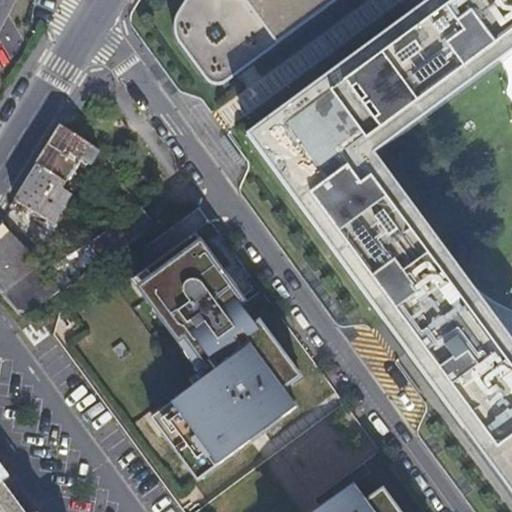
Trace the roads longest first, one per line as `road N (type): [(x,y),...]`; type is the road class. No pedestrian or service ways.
road 1 (residential): [(457,511),(112,48),(85,27)]
road 2 (residential): [(0,339),(128,511)]
road 3 (tertiary): [(0,167),(85,27)]
